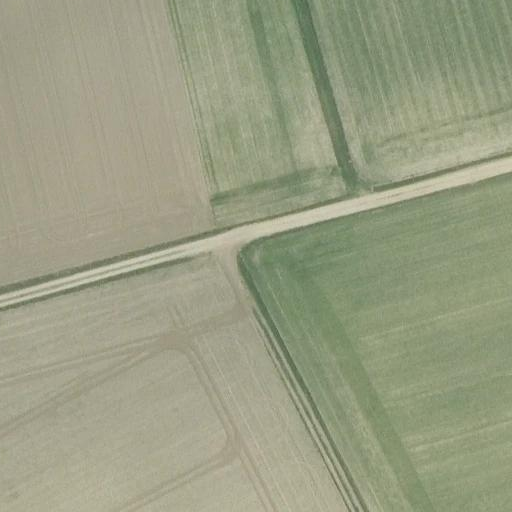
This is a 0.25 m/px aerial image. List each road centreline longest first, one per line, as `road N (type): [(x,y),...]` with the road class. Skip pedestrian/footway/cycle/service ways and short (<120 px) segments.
road 1 (track): [(0,298),(511,155)]
road 2 (track): [(210,237),(349,511)]
road 3 (track): [(358,197),(299,0)]
